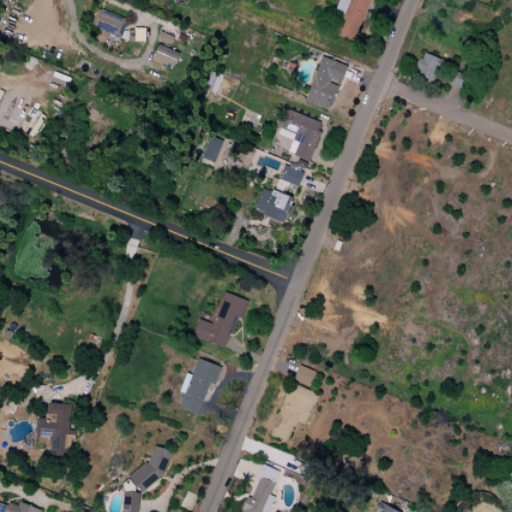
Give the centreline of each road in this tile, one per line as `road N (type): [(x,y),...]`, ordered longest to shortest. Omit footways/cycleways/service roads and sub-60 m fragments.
road 1 (residential): [(206,511),(413,0)]
road 2 (residential): [(0,161),(300,283)]
